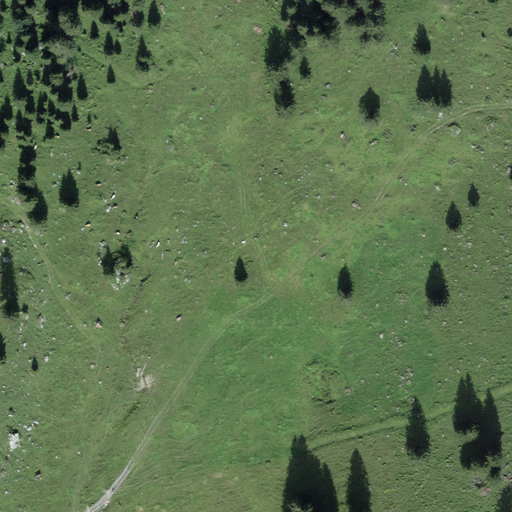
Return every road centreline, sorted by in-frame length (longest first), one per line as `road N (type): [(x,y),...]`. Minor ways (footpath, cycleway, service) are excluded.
road 1 (track): [(511,100),(456,116),(416,148),(363,219),(227,321),(112,488)]
road 2 (track): [(511,389),(112,488),(92,511)]
road 3 (track): [(0,0),(134,80),(154,81),(175,65)]
road 4 (track): [(0,194),(36,239),(86,331)]
